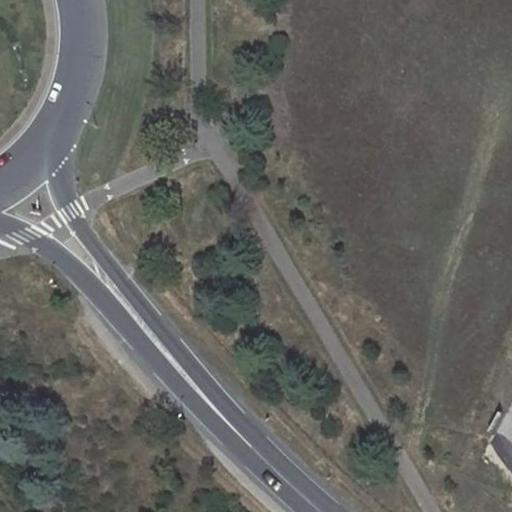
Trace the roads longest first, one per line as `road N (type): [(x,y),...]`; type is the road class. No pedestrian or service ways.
road 1 (secondary): [(123,299),(323,511)]
road 2 (secondary): [(123,299),(66,194),(50,138)]
road 3 (secondary): [(0,219),(123,299)]
road 4 (secondary): [(50,138),(73,89),(81,36),(75,0)]
